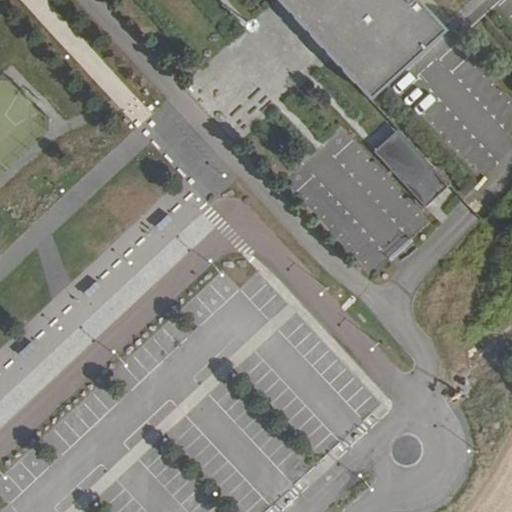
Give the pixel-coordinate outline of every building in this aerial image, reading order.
[(375,100),(450,31),(420,0),(281,0),(283,1),(284,0),(344,0),(371,29),(338,60),(375,100)] [(284,0),(283,1),(338,60),(371,29),(344,0),(284,0)] [(414,192),(437,171),(401,132),(378,153),(414,192)] [(419,227),(354,142),(318,170),(386,259),(411,240),(407,235),(419,227)] [(414,192),(430,210),(453,189),(437,171),(414,192)] [(168,215),(156,228),(160,232),(173,220),(168,215)] [(96,281),(83,293),(88,298),(101,286),(96,281)] [(31,342),(18,355),(22,360),(35,347),(31,342)]
